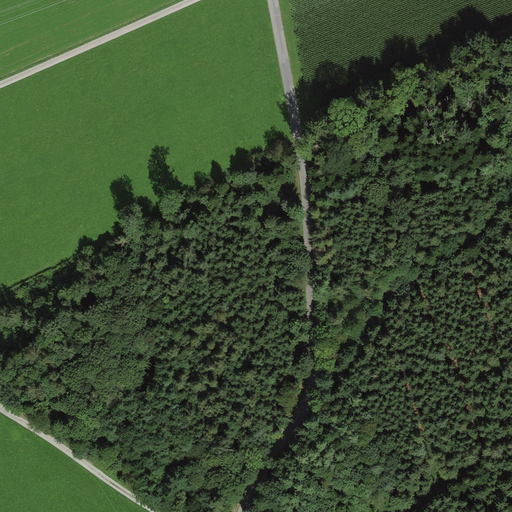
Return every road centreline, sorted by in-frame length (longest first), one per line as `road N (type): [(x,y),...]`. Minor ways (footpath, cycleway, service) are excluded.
road 1 (residential): [(273,0),(301,153),(314,359),(243,511)]
road 2 (track): [(0,86),(199,0)]
road 3 (track): [(0,406),(163,511)]
road 4 (track): [(394,511),(424,504),(511,435)]
